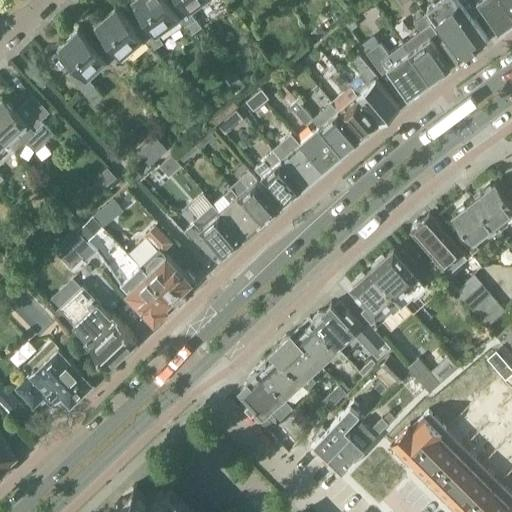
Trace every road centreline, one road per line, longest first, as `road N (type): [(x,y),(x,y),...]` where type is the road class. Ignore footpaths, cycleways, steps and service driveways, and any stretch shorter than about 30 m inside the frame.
road 1 (secondary): [(511,74),(386,167),(174,362)]
road 2 (secondary): [(190,378),(327,248),(472,128)]
road 3 (secondary): [(174,362),(16,511)]
road 4 (residential): [(190,378),(333,511)]
road 5 (secondary): [(53,511),(190,378)]
